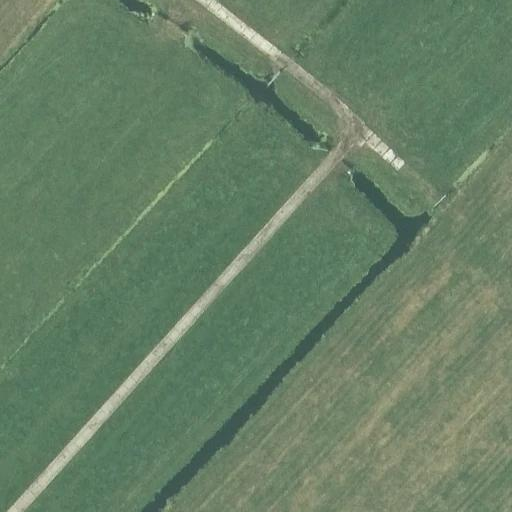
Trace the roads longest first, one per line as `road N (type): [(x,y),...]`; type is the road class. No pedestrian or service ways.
road 1 (track): [(23,511),(358,127),(401,164)]
road 2 (track): [(358,127),(207,0)]
